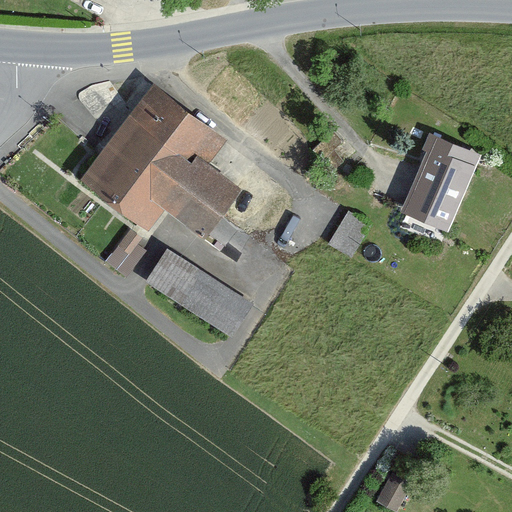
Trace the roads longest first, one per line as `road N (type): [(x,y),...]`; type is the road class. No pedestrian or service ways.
road 1 (tertiary): [(15,43),(102,49),(382,4),(511,5)]
road 2 (residential): [(511,243),(335,511)]
